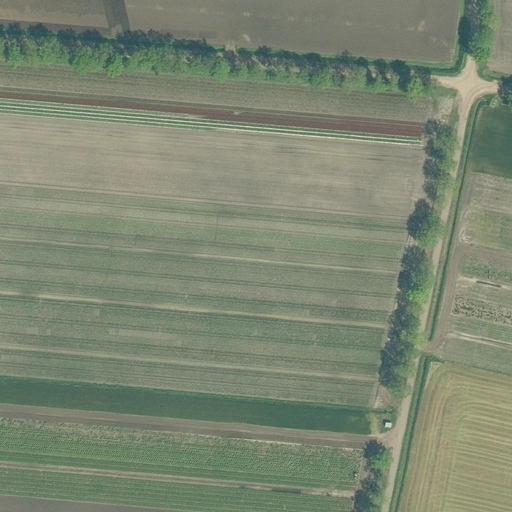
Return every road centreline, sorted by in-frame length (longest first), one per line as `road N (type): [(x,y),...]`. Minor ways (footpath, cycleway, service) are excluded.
road 1 (track): [(0,41),(469,83),(474,0)]
road 2 (unclassified): [(383,511),(469,83),(511,91)]
